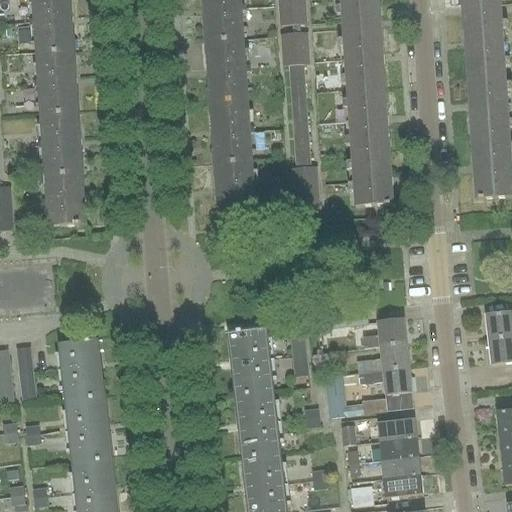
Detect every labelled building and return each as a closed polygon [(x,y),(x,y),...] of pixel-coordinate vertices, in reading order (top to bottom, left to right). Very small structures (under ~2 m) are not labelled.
[(37,38),(39,56),(76,53),(75,52),(77,52),(76,41),(75,41),(72,6),(74,6),(73,0),(34,0),(36,23),(31,23),(32,38),(37,38)] [(241,0),(203,0),(207,45),(244,42),(241,0)] [(341,0),(342,7),(337,8),(337,15),(343,14),(344,25),(345,40),(340,40),(340,47),(346,47),(348,77),(342,77),(343,84),(348,84),(349,91),(385,88),(387,88),(386,78),(385,78),(382,43),(383,43),(383,33),(382,33),(381,20),(382,20),(381,9),(380,9),(379,0),(341,0)] [(462,0),(463,7),(464,7),(465,17),(465,20),(464,20),(465,31),(466,31),(467,44),(467,53),(468,66),(467,66),(468,76),(469,76),(469,79),(506,76),(505,67),(510,67),(510,59),(505,59),(503,30),(508,30),(507,22),(502,22),(500,0),(462,0)] [(307,15),(307,4),(293,5),(294,16),(307,15)] [(281,17),(294,16),(293,5),(280,6),(281,17)] [(308,26),(307,15),(294,16),(295,27),(301,27),(308,26)] [(295,27),(294,16),(281,17),(282,28),(294,27),(295,27)] [(296,34),(296,45),(309,44),(309,33),(301,34),(296,34)] [(294,34),(283,35),(283,46),(296,45),(296,34),(294,34)] [(244,42),(207,45),(211,102),(248,100),(244,42)] [(297,56),(310,55),(309,44),(296,45),(297,56)] [(283,46),(284,57),(297,56),(296,45),(283,46)] [(76,53),(39,56),(41,84),(36,84),(36,90),(41,90),(43,113),(81,111),(80,101),(79,101),(76,66),(78,66),(77,55),(76,55),(76,53)] [(311,66),(310,55),(297,56),(298,67),(305,66),(311,66)] [(297,56),(284,57),(285,68),(291,67),(298,67),(297,56)] [(291,76),(305,75),(305,66),(298,67),(291,67),(291,76)] [(306,83),(305,75),(291,76),(292,84),(306,83)] [(473,138),(473,140),(510,138),(509,129),(511,128),(511,121),(509,121),(507,92),(511,91),(511,88),(511,84),(506,84),(506,76),(469,79),(469,81),(468,82),(469,92),(470,92),(472,127),(471,127),(472,138),(473,138)] [(306,92),(306,83),(292,84),(292,93),(306,92)] [(352,145),(353,150),(391,147),(390,139),(389,139),(386,104),(387,104),(387,94),(386,94),(385,88),(349,91),(349,101),(344,101),(344,108),(350,108),(352,138),(346,139),(347,145),(352,145)] [(307,100),(306,92),(292,93),(293,101),(307,100)] [(211,102),(215,160),(252,157),(248,100),(211,102)] [(307,109),(307,100),(293,101),(294,110),(307,109)] [(308,117),(307,109),(294,110),(294,118),(308,117)] [(81,111),(43,113),(45,144),(40,145),(40,151),(45,151),(46,171),(85,169),(84,162),(83,162),(80,128),(82,128),(81,116),(80,116),(80,113),(81,112),(81,111)] [(308,126),(308,117),(294,118),(295,127),(308,126)] [(309,134),(308,126),(295,127),(295,135),(309,134)] [(310,143),(309,134),(295,135),(296,143),(310,143)] [(510,138),(473,140),(473,143),(472,143),(473,153),(474,153),(476,189),(475,189),(476,199),(477,199),(477,202),(480,202),(484,202),(484,201),(511,199),(511,165),(511,151),(511,143),(510,144),(510,138)] [(296,143),(296,152),(310,151),(310,143),(296,143)] [(391,147),(353,150),(353,163),(348,164),(349,171),(354,170),(355,185),(349,185),(350,192),(355,192),(357,209),(386,206),(386,208),(391,207),(390,206),(394,206),(394,204),(393,204),(391,166),(392,165),(391,156),(390,156),(390,149),(391,149),(391,147)] [(311,160),(310,151),(296,152),(297,160),(311,160)] [(252,157),(215,160),(219,218),(256,215),(252,157)] [(297,169),(304,168),(311,168),(311,160),(297,160),(297,169)] [(292,180),(305,179),(304,168),(297,169),(291,169),(292,180)] [(305,179),(318,178),(318,168),(311,168),(304,168),(305,179)] [(85,174),(85,169),(46,171),(49,202),(44,203),(44,209),(49,209),(50,229),(76,227),(76,228),(81,227),(87,226),(85,189),(86,189),(85,177),(84,177),(84,174),(85,174)] [(306,190),(319,189),(318,178),(305,179),(306,190)] [(292,180),(293,191),(306,190),(305,179),(292,180)] [(307,201),(320,200),(319,189),(306,190),(307,201)] [(1,191),(0,191),(0,200),(12,199),(12,190),(1,191)] [(293,191),(293,202),(307,201),(306,190),(293,191)] [(0,209),(13,208),(12,199),(0,200),(0,209)] [(307,212),(320,211),(320,200),(307,201),(307,212)] [(293,202),(294,212),(307,212),(307,201),(293,202)] [(0,209),(0,211),(0,218),(13,217),(13,208),(0,209)] [(1,227),(14,226),(13,217),(0,218),(1,227)] [(15,235),(14,234),(14,226),(1,227),(2,236),(15,235)] [(367,310),(316,315),(318,332),(369,326),(367,310)] [(489,342),(511,339),(511,315),(487,318),(489,342)] [(380,349),(407,346),(404,322),(378,325),(379,338),(364,340),(366,350),(380,348),(380,349)] [(307,339),(305,326),(290,328),(291,341),(307,339)] [(230,336),(237,398),(274,394),(267,331),(230,336)] [(307,339),(291,341),(293,354),(308,352),(307,339)] [(511,339),(489,342),(492,366),(511,363),(511,339)] [(69,407),(105,403),(105,400),(104,398),(105,398),(105,396),(103,396),(102,387),(102,384),(101,385),(97,343),(91,343),(84,343),(84,344),(61,347),(62,356),(56,356),(56,359),(57,359),(60,391),(60,394),(67,393),(69,407)] [(410,370),(407,346),(380,349),(382,362),(359,365),(360,376),(410,370)] [(32,350),(18,351),(19,364),(33,363),(32,350)] [(9,352),(0,353),(0,366),(11,365),(9,352)] [(308,352),(293,354),(294,367),(310,365),(308,352)] [(35,375),(33,363),(19,364),(21,377),(35,375)] [(0,379),(12,378),(11,365),(0,366),(0,379)] [(296,380),(311,378),(310,365),(294,367),(296,380)] [(410,370),(360,376),(362,387),(384,384),(386,397),(413,394),(410,370)] [(36,388),(35,375),(21,377),(22,390),(36,388)] [(0,392),(14,391),(12,378),(0,379),(0,392)] [(22,390),(24,402),(38,401),(36,388),(22,390)] [(0,392),(0,395),(1,405),(15,403),(14,391),(0,392)] [(237,398),(244,461),(281,456),(274,394),(237,398)] [(329,398),(331,421),(365,417),(365,415),(388,413),(387,401),(363,404),(364,407),(348,409),(346,396),(329,398)] [(105,403),(69,407),(69,414),(64,414),(65,418),(70,417),(74,452),(69,453),(69,456),(74,456),(76,468),(112,464),(112,463),(112,460),(112,459),(110,449),(111,449),(111,447),(110,447),(105,403)] [(319,411),(306,413),(307,422),(320,420),(319,411)] [(501,432),(511,430),(511,412),(499,414),(499,415),(501,432)] [(307,422),(308,431),(322,429),(320,420),(307,422)] [(381,445),(418,441),(419,441),(419,440),(418,440),(416,423),(417,423),(417,422),(379,426),(381,445)] [(355,424),(342,426),(345,448),(358,446),(355,424)] [(18,426),(4,427),(6,437),(19,435),(18,426)] [(40,428),(27,429),(28,439),(42,437),(40,428)] [(511,448),(511,430),(501,432),(500,432),(501,434),(503,450),(511,448)] [(6,437),(7,446),(20,444),(19,435),(6,437)] [(28,439),(29,448),(43,447),(42,437),(28,439)] [(383,463),(420,459),(418,441),(381,445),(383,463)] [(511,467),(511,448),(503,450),(503,451),(502,451),(503,452),(505,469),(511,467)] [(350,454),(351,466),(360,465),(359,453),(350,454)] [(287,511),(281,456),(244,461),(250,511),(287,511)] [(383,463),(385,482),(422,477),(420,460),(421,460),(421,459),(420,459),(383,463)] [(112,464),(76,468),(76,476),(71,477),(72,480),(77,480),(80,511),(117,511),(118,511),(118,509),(117,509),(114,476),(114,474),(113,474),(112,465),(113,465),(113,463),(112,463),(112,464)] [(353,480),(362,479),(360,465),(351,466),(353,480)] [(327,482),(326,472),(313,474),(314,483),(327,482)] [(423,477),(422,477),(385,482),(387,500),(425,496),(425,495),(424,495),(422,479),(423,479),(423,477)] [(315,492),(328,491),(327,482),(314,483),(315,492)] [(26,497),(25,488),(11,490),(12,499),(26,497)] [(353,491),(355,509),(375,507),(373,489),(353,491)] [(48,491),(34,492),(36,502),(49,500),(48,491)] [(14,508),(27,506),(26,497),(12,499),(14,508)] [(50,509),(49,500),(36,502),(37,511),(38,511),(50,509)]
